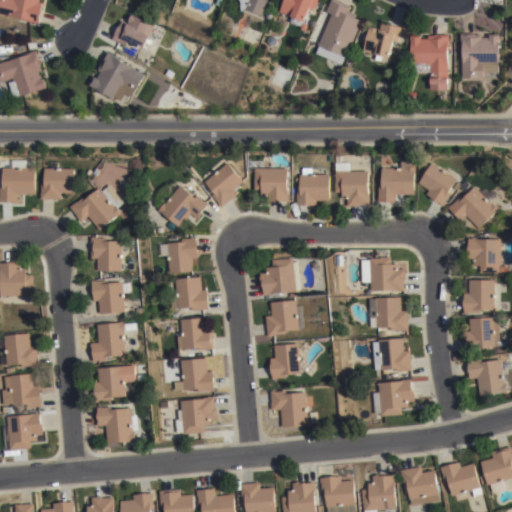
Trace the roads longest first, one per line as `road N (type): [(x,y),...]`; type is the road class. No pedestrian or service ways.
road 1 (residential): [(511,417),(402,443),(0,476)]
road 2 (tertiary): [(0,129),(511,129)]
road 3 (residential): [(74,470),(56,249),(45,237)]
road 4 (residential): [(236,243),(248,456)]
road 5 (residential): [(451,433),(434,311),(435,253),(425,238)]
road 6 (residential): [(425,238),(252,234),(236,243)]
